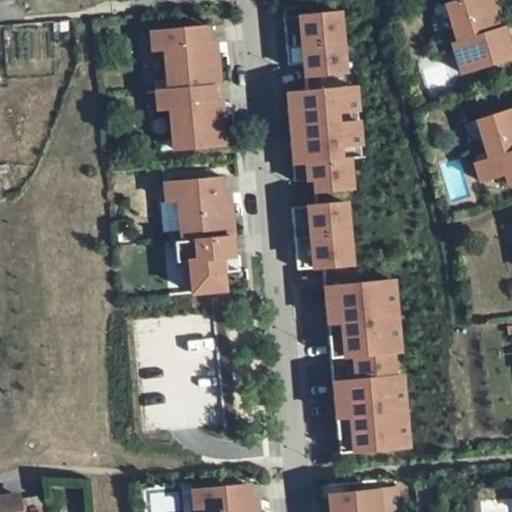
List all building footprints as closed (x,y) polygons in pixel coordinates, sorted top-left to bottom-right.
[(453,0),(433,7),(435,14),(447,10),(457,40),(452,42),(461,71),(511,53),(511,52),(494,0),(453,0)] [(282,14),(285,43),(341,39),(338,8),(282,14)] [(208,23),(151,28),(153,46),(165,46),(168,77),(156,77),(156,79),(156,87),(213,82),(220,82),(216,39),(209,40),(208,23)] [(285,43),(287,62),(302,61),(303,73),(344,68),(341,39),(285,43)] [(213,82),(156,87),(158,106),(170,104),(173,135),(161,137),(162,147),(225,141),(222,99),(215,100),(213,82)] [(285,90),(288,120),(357,113),(354,83),(306,88),(285,90)] [(468,129),(480,125),(490,157),(478,160),(475,161),(481,178),(506,170),(509,181),(511,180),(511,106),(466,122),(468,129)] [(288,120),(291,150),(360,143),(357,113),(288,120)] [(291,150),(294,178),(313,176),(314,188),(351,184),(349,155),(361,153),(360,143),(291,150)] [(222,174),(165,179),(167,198),(178,196),(181,228),(169,229),(170,239),(175,239),(232,233),(234,233),(230,191),(223,192),(222,174)] [(316,199),(351,198),(350,189),(316,191),(316,199)] [(346,199),(292,205),(295,235),(349,230),(346,199)] [(295,235),(298,266),(352,261),(349,230),(295,235)] [(234,254),(232,233),(175,239),(177,259),(189,258),(192,289),(225,286),(222,255),(234,254)] [(326,284),(329,325),(399,318),(395,277),(326,284)] [(329,325),(334,366),(404,359),(399,318),(329,325)] [(334,366),(338,408),(408,401),(404,359),(334,366)] [(338,408),(342,450),(412,443),(408,401),(338,408)] [(196,505),(208,503),(208,511),(261,511),(260,497),(253,498),(251,481),(194,486),(196,505)] [(332,490),(334,511),(399,511),(397,483),(332,490)] [(0,511),(22,511),(19,495),(0,497),(0,511)]
